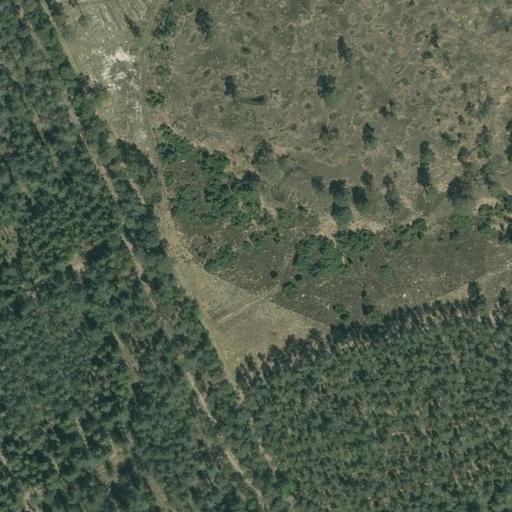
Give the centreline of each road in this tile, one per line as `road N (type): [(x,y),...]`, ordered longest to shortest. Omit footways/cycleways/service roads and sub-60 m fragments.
road 1 (track): [(296,511),(45,0)]
road 2 (track): [(233,381),(425,321),(465,314),(511,324)]
road 3 (unknown): [(10,0),(123,230)]
road 4 (track): [(160,233),(165,211),(140,73),(152,0)]
